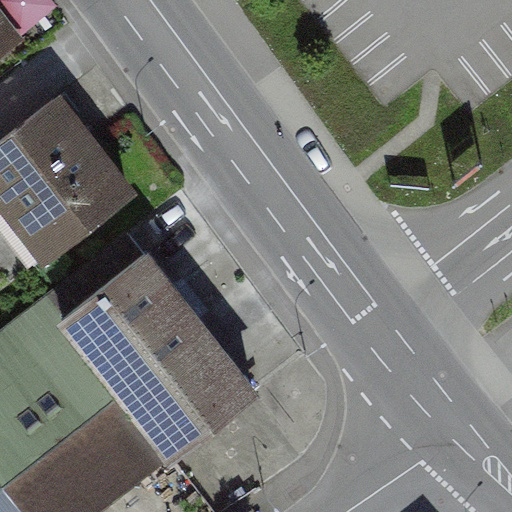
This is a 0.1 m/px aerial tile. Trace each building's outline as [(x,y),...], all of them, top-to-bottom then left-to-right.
[(0,14),(0,54),(19,39),(0,14)] [(0,192),(50,257),(131,194),(58,100),(0,144),(0,192)] [(66,317),(146,254),(130,233),(49,296),(66,317)] [(172,453),(176,457),(257,394),(146,254),(66,317),(172,453)] [(0,334),(0,478),(26,511),(96,511),(172,453),(66,317),(49,296),(0,334)] [(0,511),(26,511),(0,478),(0,511)]
